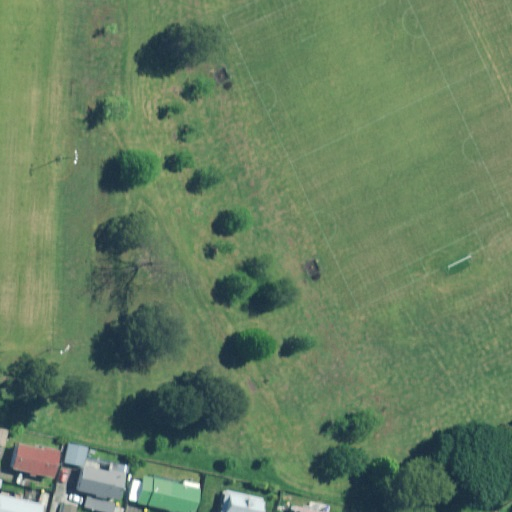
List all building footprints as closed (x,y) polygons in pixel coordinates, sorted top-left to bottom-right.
[(53,454),(8,444),(3,469),(48,479),(53,454)] [(82,448),(62,445),(60,465),(79,468),(82,448)] [(120,470),(104,466),(102,475),(75,468),(69,491),(112,502),(120,470)] [(137,478),(136,483),(128,481),(124,503),(164,511),(187,511),(194,485),(179,482),(178,487),(137,478)] [(253,511),(257,501),(222,491),(216,511),(253,511)] [(34,511),(36,505),(0,497),(0,511),(34,511)]
